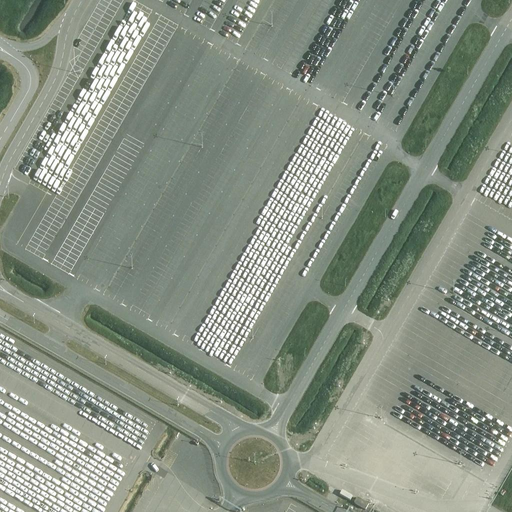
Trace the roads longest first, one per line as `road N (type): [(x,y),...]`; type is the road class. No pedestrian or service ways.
road 1 (unclassified): [(272,433),(511,16)]
road 2 (unclassified): [(0,289),(237,432)]
road 3 (unclassified): [(0,183),(60,70),(83,0)]
road 4 (unclassified): [(170,480),(0,377)]
road 5 (unclassified): [(237,432),(219,459),(232,491),(260,498),(284,481)]
